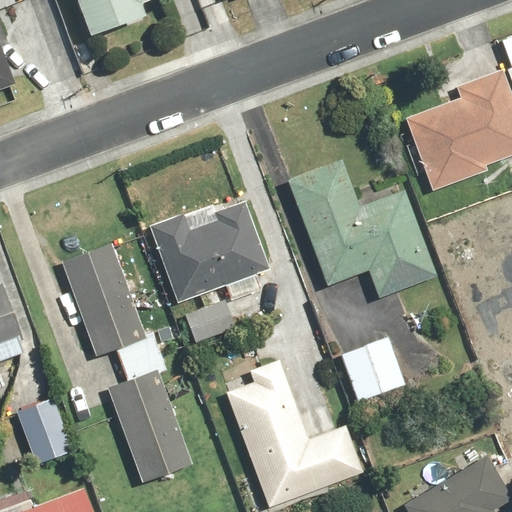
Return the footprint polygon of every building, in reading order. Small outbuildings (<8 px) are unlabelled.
[(72,0),(86,37),(141,17),(137,6),(149,2),(147,0),(72,0)] [(0,44),(6,42),(0,26),(0,89),(14,84),(0,46),(0,44)] [(404,115),(431,191),(484,172),(483,168),(511,157),(511,99),(500,67),(454,84),(458,95),(404,115)] [(400,292),(436,279),(402,188),(357,206),(339,159),(285,180),(325,286),(367,270),(378,300),(400,292)] [(510,202),(476,216),(488,246),(511,236),(511,195),(508,197),(510,202)] [(269,265),(241,200),(213,212),(216,218),(189,230),(183,216),(145,233),(176,305),(269,265)] [(158,374),(166,370),(151,329),(142,332),(110,245),(60,263),(96,359),(116,351),(126,378),(105,386),(141,484),(192,465),(158,374)] [(0,376),(9,373),(5,364),(27,354),(0,292),(0,376)] [(386,337),(337,356),(355,404),(405,385),(386,337)] [(251,384),(224,394),(267,510),(362,475),(344,426),(310,438),(281,359),(247,371),(251,384)] [(51,399),(16,413),(37,465),(73,451),(51,399)] [(502,511),(511,506),(511,488),(488,451),(402,505),(406,511),(502,511)] [(88,511),(79,488),(34,506),(28,491),(0,502),(0,511),(88,511)]
